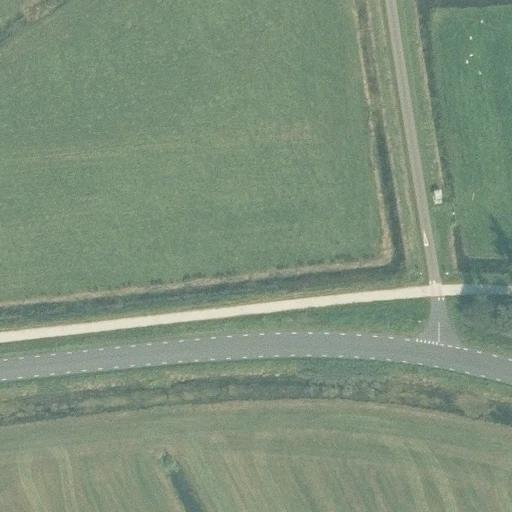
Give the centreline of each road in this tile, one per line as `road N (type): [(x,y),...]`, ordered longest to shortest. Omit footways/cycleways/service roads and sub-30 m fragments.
road 1 (secondary): [(0,377),(284,350),(442,360)]
road 2 (unclassified): [(442,360),(439,296),(390,0)]
